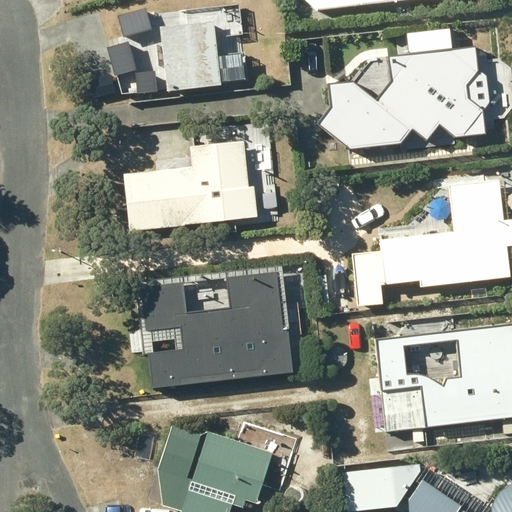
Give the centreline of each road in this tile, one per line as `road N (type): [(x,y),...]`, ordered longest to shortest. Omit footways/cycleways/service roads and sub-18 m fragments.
road 1 (residential): [(0,66),(21,134),(25,185),(4,308)]
road 2 (residential): [(4,308),(26,438)]
